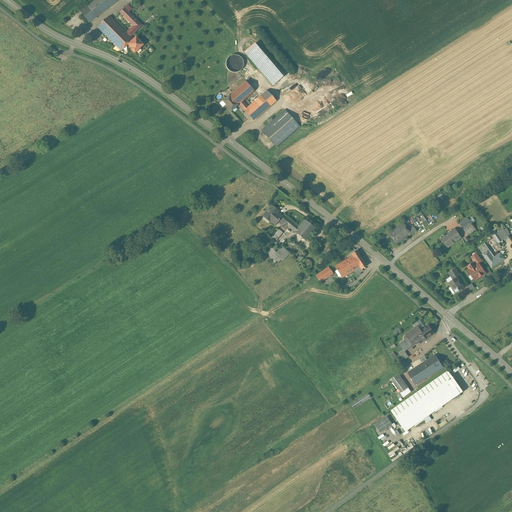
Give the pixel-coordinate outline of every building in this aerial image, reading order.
[(94,0),(80,11),(88,22),(118,0),(117,0),(94,0)] [(137,7),(135,9),(143,17),(145,15),(137,7)] [(133,26),(137,21),(129,12),(124,8),(119,12),(133,26)] [(137,21),(142,25),(147,21),(146,20),(146,21),(143,17),(135,9),(133,10),(132,9),(129,12),(137,21)] [(128,45),(133,40),(130,37),(126,32),(109,16),(97,27),(121,51),(128,45)] [(133,26),(126,32),(130,37),(139,28),(142,25),(137,21),(133,26)] [(133,40),(128,45),(132,49),(131,49),(131,50),(133,52),(135,52),(143,45),(136,37),(133,40)] [(250,47),(244,52),(276,90),(283,84),(250,47)] [(225,67),(226,71),(228,73),(232,75),(235,75),(239,74),(242,71),(243,68),(244,64),(242,60),(239,57),(236,56),(232,56),(228,58),(226,60),(225,64),(225,67)] [(338,75),(329,79),(334,88),(343,84),(338,75)] [(235,90),(222,101),(231,111),(239,104),(243,101),(254,91),(245,81),(235,90)] [(243,101),(239,104),(253,121),(276,101),(266,91),(248,107),(243,101)] [(285,110),(261,131),(276,147),(299,127),(285,110)] [(272,205),(262,217),(263,217),(264,216),(269,221),(268,222),(269,222),(270,221),(275,225),(277,223),(280,220),(282,217),(282,216),(275,210),(276,209),(272,205)] [(424,226),(428,224),(423,212),(419,214),(424,226)] [(284,223),(282,226),(281,228),(285,231),(288,227),(295,232),(298,228),(287,218),(284,223)] [(298,228),(295,232),(305,240),(316,227),(306,219),(298,228)] [(469,220),(461,226),(467,236),(476,230),(469,220)] [(404,223),(389,233),(396,244),(409,235),(408,231),(403,225),(405,224),(404,223)] [(414,227),(408,231),(409,235),(410,236),(417,231),(414,227)] [(282,233),(277,229),(270,239),(274,242),(282,233)] [(455,229),(441,238),(448,248),(462,238),(455,229)] [(503,229),(497,233),(502,241),(508,237),(503,229)] [(497,233),(493,236),(498,243),(502,241),(497,233)] [(292,243),(286,249),(298,262),(305,255),(292,243)] [(272,248),(266,252),(279,269),(285,264),(274,250),(272,248)] [(351,254),(352,256),(360,267),(362,269),(366,266),(357,251),(351,254)] [(487,251),(483,254),(482,255),(492,268),(504,259),(501,253),(493,258),(488,251),(487,251)] [(472,257),(477,264),(478,263),(482,261),(477,253),(471,258),(472,257)] [(352,256),(335,266),(342,278),(353,271),(360,267),(352,256)] [(302,267),(303,268),(305,269),(306,270),(308,269),(309,269),(311,267),(311,266),(311,264),(310,262),(309,261),(307,261),(306,261),(304,261),(303,263),(302,265),(302,267)] [(470,271),(469,272),(474,279),(480,275),(481,276),(485,273),(478,263),(477,264),(475,265),(473,266),(472,264),(468,267),(469,269),(470,271)] [(362,269),(360,267),(353,271),(357,277),(361,274),(360,273),(363,271),(362,269)] [(329,268),(317,276),(320,282),(333,274),(329,268)] [(456,268),(448,273),(453,280),(457,277),(460,275),(456,268)] [(453,280),(448,283),(451,287),(455,293),(455,294),(456,294),(464,288),(461,284),(461,285),(456,278),(457,278),(457,277),(453,280)] [(419,325),(405,335),(408,338),(413,346),(421,340),(422,342),(434,333),(428,326),(422,330),(419,325)] [(405,352),(413,346),(408,338),(399,344),(403,350),(399,353),(404,360),(409,357),(405,352)] [(435,356),(408,373),(416,384),(442,367),(435,356)] [(449,373),(412,398),(414,401),(451,375),(449,373)] [(398,375),(391,379),(401,393),(400,393),(404,397),(411,392),(398,375)] [(412,398),(392,412),(405,432),(463,391),(451,375),(414,401),(412,398)] [(368,393),(351,404),(354,408),(371,397),(368,393)] [(392,425),(386,417),(373,426),(379,434),(392,425)] [(411,442),(401,448),(404,453),(414,447),(411,442)]
